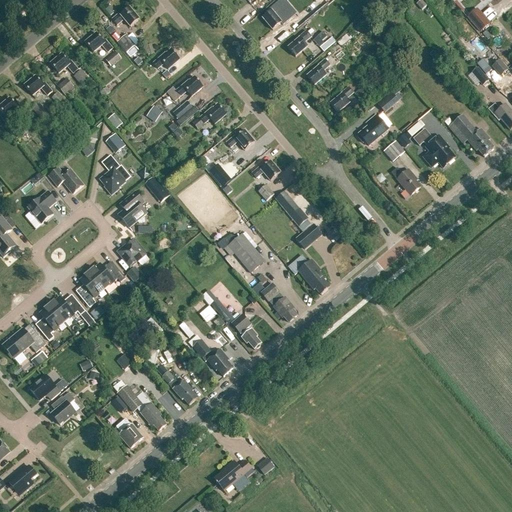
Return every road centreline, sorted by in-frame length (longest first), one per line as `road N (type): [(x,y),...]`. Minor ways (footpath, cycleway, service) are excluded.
road 1 (tertiary): [(86,511),(397,250)]
road 2 (residential): [(339,179),(302,166),(162,0)]
road 3 (residential): [(339,179),(326,135),(211,0)]
road 4 (residential): [(53,280),(105,239),(99,224),(78,213),(42,245),(40,263)]
road 5 (tertiary): [(397,250),(511,155)]
